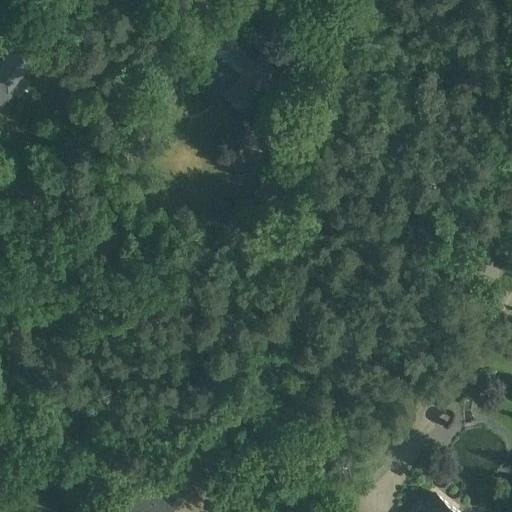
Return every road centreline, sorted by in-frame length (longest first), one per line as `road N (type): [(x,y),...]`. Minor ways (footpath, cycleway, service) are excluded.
road 1 (unclassified): [(511,280),(429,243),(350,187),(329,156),(264,0)]
road 2 (unknown): [(379,212),(184,459),(109,469)]
